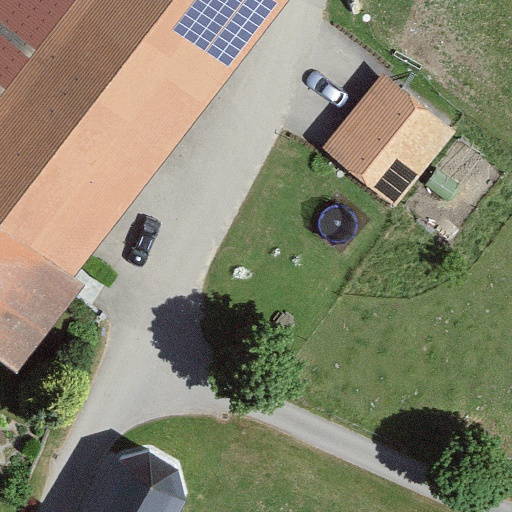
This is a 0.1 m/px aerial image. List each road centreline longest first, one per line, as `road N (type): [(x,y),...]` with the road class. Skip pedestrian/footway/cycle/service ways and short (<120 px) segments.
road 1 (unclassified): [(129,351),(490,511)]
road 2 (unclassified): [(304,0),(129,351)]
road 3 (unclassified): [(129,351),(56,511)]
